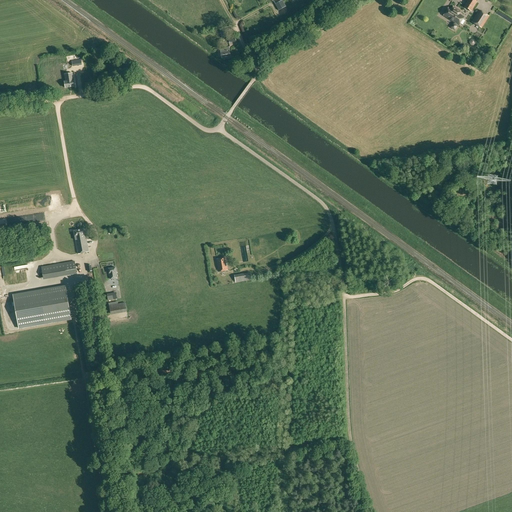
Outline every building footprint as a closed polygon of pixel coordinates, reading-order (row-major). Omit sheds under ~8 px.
[(275,4),(278,11),(286,7),(282,0),(275,4)] [(468,0),(464,6),(471,11),(477,2),(476,2),(477,0),(468,0)] [(451,28),(454,29),(455,29),(456,26),(456,25),(457,24),(459,25),(464,17),(459,14),(461,11),(454,7),(452,10),(448,7),(443,16),(454,22),(454,24),(453,24),(451,27),(451,28)] [(471,22),(482,28),(489,16),(479,10),(471,22)] [(228,38),(229,44),(232,43),(232,42),(236,41),(235,37),(230,37),(230,35),(226,36),(226,38),(228,38)] [(220,48),(222,58),(230,56),(229,47),(220,48)] [(98,70),(103,63),(97,59),(92,66),(98,70)] [(64,81),(65,88),(75,86),(74,80),(73,80),(72,73),(64,74),(65,81),(64,81)] [(74,231),(78,253),(88,252),(85,234),(84,229),(74,231)] [(216,259),(218,272),(228,270),(226,257),(216,259)] [(41,267),(43,277),(76,271),(74,261),(41,267)] [(108,268),(110,279),(117,278),(116,272),(115,267),(108,268)] [(234,277),(235,283),(251,280),(250,274),(234,277)] [(13,295),(16,316),(69,307),(65,286),(13,295)] [(107,294),(108,301),(117,299),(116,292),(107,294)] [(109,305),(110,315),(127,312),(125,302),(109,305)]
